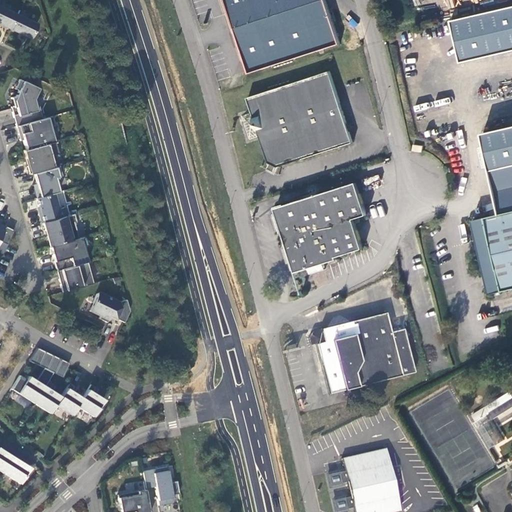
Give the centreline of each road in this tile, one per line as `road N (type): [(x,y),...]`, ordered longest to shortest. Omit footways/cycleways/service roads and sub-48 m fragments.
road 1 (secondary): [(117,0),(230,392)]
road 2 (unclassified): [(361,0),(406,188),(396,235),(373,270),(266,321)]
road 3 (secondary): [(240,379),(134,0)]
road 4 (unclassified): [(266,321),(182,0)]
road 5 (residential): [(230,392),(145,405),(33,511)]
road 6 (unclassified): [(313,511),(266,321)]
road 7 (residential): [(87,479),(139,435),(234,407)]
road 8 (residential): [(9,318),(26,284),(28,255),(8,188)]
